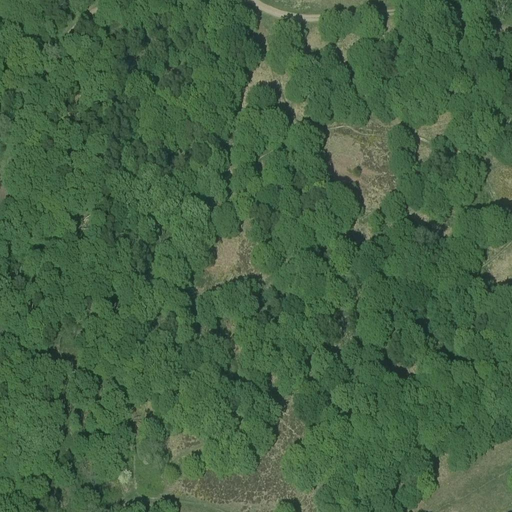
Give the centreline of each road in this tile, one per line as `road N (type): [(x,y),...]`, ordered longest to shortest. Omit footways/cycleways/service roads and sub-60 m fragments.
road 1 (track): [(373,338),(104,511)]
road 2 (track): [(511,31),(424,16),(288,21),(246,0)]
road 3 (track): [(175,0),(102,23),(49,80),(0,164)]
